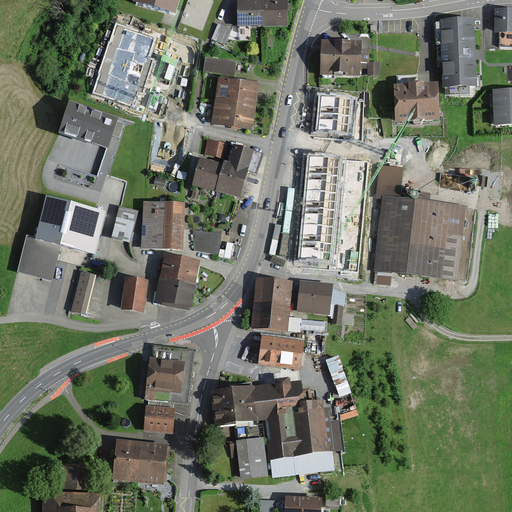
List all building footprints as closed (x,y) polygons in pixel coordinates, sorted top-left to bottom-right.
[(135,0),(134,6),(175,18),(180,0),(135,0)] [(237,2),(237,28),(288,28),(287,10),(287,0),(263,0),(263,2),(254,2),(237,2)] [(511,12),(505,12),(495,12),(495,36),(499,36),(499,49),(511,49),(511,12)] [(112,43),(139,54),(150,28),(131,20),(123,17),(112,43)] [(475,22),(442,22),(442,25),(437,25),(438,68),(443,68),(444,91),(450,91),(450,98),(470,97),(470,90),(476,89),(476,58),(475,22)] [(212,40),(225,46),(232,30),(218,25),(212,40)] [(167,50),(173,36),(157,29),(151,43),(167,50)] [(183,39),(179,52),(193,55),(196,42),(183,39)] [(320,46),(320,77),(359,77),(359,70),(367,70),(367,58),(360,58),(360,46),(320,46)] [(236,64),(206,60),(204,72),(234,76),(236,64)] [(378,63),(370,63),(370,76),(379,76),(378,63)] [(239,84),(218,81),(215,101),(213,101),(212,110),(214,110),(211,126),(233,129),(252,132),(259,87),(239,84)] [(310,91),(303,126),(327,131),(332,110),(341,112),(345,93),(335,91),(335,89),(320,86),(318,93),(310,91)] [(393,89),(395,125),(439,123),(437,87),(393,89)] [(511,91),(493,92),(495,129),(511,127),(511,91)] [(69,106),(58,137),(106,153),(113,132),(117,122),(69,106)] [(190,131),(157,124),(150,161),(177,166),(179,157),(185,158),(190,131)] [(205,156),(223,161),(227,146),(208,141),(205,156)] [(294,167),(333,179),(341,153),(301,142),(294,167)] [(225,163),(224,166),(216,193),(240,200),(245,183),(253,154),(233,149),(229,164),(225,163)] [(193,187),(216,193),(224,166),(217,164),(201,160),(193,187)] [(398,201),(402,170),(380,168),(377,197),(384,197),(375,272),(456,281),(464,208),(398,201)] [(94,257),(105,214),(45,200),(35,240),(27,238),(17,275),(52,283),(60,248),(67,250),(94,257)] [(186,206),(144,204),(142,252),(168,253),(183,254),(186,206)] [(138,213),(118,208),(111,239),(130,243),(138,213)] [(222,235),(194,231),(193,252),(218,256),(222,235)] [(363,238),(338,236),(334,279),(359,281),(363,238)] [(192,308),(200,264),(184,262),(164,258),(156,303),(161,304),(160,308),(189,313),(190,308),(192,308)] [(85,315),(94,277),(81,274),(72,312),(85,315)] [(143,316),(148,283),(126,280),(121,313),(143,316)] [(272,282),(256,280),(250,331),(266,333),(287,336),(293,284),(272,282)] [(300,282),(297,314),(331,318),(334,287),(300,282)] [(311,321),(312,333),(328,332),(327,320),(311,321)] [(300,372),(303,342),(263,338),(261,351),(260,365),(268,366),(268,368),(300,372)] [(195,355),(153,349),(152,359),(145,358),(140,397),(147,397),(147,401),(188,406),(195,355)] [(338,356),(326,360),(340,396),(351,392),(341,367),(343,367),(338,356)] [(236,391),(211,394),(215,430),(234,428),(236,442),(264,439),(267,463),(296,459),(342,454),(339,422),(333,423),(331,411),(317,412),(307,413),(303,383),(291,384),(291,381),(265,384),(266,388),(236,391)] [(147,407),(144,432),(172,436),(175,410),(147,407)] [(264,439),(236,442),(241,483),(269,479),(267,463),(264,439)] [(168,449),(117,443),(115,461),(113,481),(164,487),(166,466),(168,449)] [(66,497),(45,496),(45,511),(97,511),(98,498),(78,498),(79,467),(66,467),(66,497)] [(341,496),(327,496),(326,510),(340,511),(341,496)] [(300,500),(287,499),(285,511),(321,511),(322,502),(300,500)]
